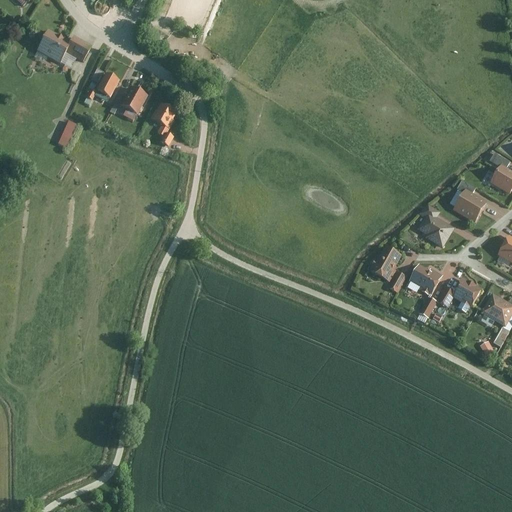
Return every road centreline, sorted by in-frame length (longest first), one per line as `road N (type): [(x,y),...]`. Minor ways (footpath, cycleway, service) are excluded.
road 1 (unclassified): [(511,393),(184,232)]
road 2 (unclassified): [(42,511),(117,466),(158,277),(184,232)]
road 3 (unclassified): [(184,232),(204,111),(190,90),(123,45)]
road 4 (residential): [(511,287),(459,258),(511,215)]
